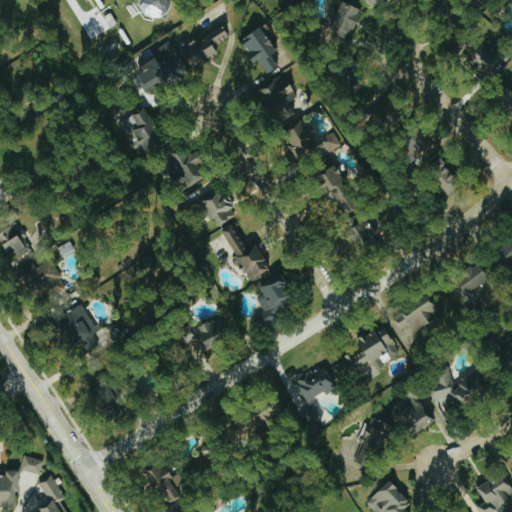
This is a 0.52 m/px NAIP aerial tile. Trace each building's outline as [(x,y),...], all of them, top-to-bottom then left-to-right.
[(142,0),(143,18),(170,18),(170,0),(142,0)] [(368,0),(373,9),(389,0),(368,0)] [(364,11),(343,1),(329,31),(350,41),(364,11)] [(216,46),(231,38),(224,24),(182,48),(194,70),(221,55),(216,46)] [(257,64),(260,62),(269,75),(281,67),(274,57),(280,53),(263,28),(242,42),(257,64)] [(475,59),(492,75),(509,57),(491,40),(475,59)] [(154,50),(157,57),(142,65),(146,72),(139,76),(147,92),(166,82),(168,85),(190,74),(172,41),(154,50)] [(369,87),(355,66),(341,75),(355,96),(369,87)] [(279,123),(296,114),(290,101),(297,98),(286,76),(262,87),(279,123)] [(511,93),(502,101),(511,112),(511,93)] [(409,119),(389,97),(373,113),(393,134),(409,119)] [(148,154),(166,146),(151,109),(132,116),(148,154)] [(342,146),(335,132),(317,142),(304,120),(286,130),(294,145),(291,147),(299,160),(313,152),(317,160),(342,146)] [(418,161),(434,147),(414,124),(398,138),(418,161)] [(207,178),(200,165),(206,161),(200,151),(190,157),(183,146),(166,156),(187,190),(207,178)] [(450,196),(464,185),(441,159),(428,171),(450,196)] [(322,174),(342,218),(359,210),(340,166),(322,174)] [(217,227),(237,217),(223,189),(203,199),(217,227)] [(382,243),(367,213),(351,221),(366,251),(382,243)] [(0,224),(0,241),(10,264),(34,254),(23,229),(17,231),(12,219),(0,224)] [(223,231),(253,282),(273,271),(257,244),(248,249),(234,224),(223,231)] [(511,265),(511,264),(511,241),(500,249),(511,265)] [(68,289),(52,260),(38,268),(35,264),(24,270),(43,303),(68,289)] [(469,296),(491,279),(480,265),(458,282),(469,296)] [(261,286),(265,296),(259,299),(266,312),(256,316),(261,326),(299,307),(283,275),(261,286)] [(417,334),(435,320),(432,315),(439,310),(428,295),(395,320),(403,331),(410,325),(417,334)] [(59,320),(75,346),(80,343),(86,353),(100,345),(93,334),(99,331),(83,305),(59,320)] [(220,317),(189,336),(201,356),(232,338),(220,317)] [(362,347),(333,367),(343,381),(372,361),(379,370),(402,353),(384,326),(360,343),(362,347)] [(339,386),(322,364),(297,384),(310,402),(325,390),(328,395),(339,386)] [(454,394),(458,405),(490,394),(482,372),(455,382),(450,367),(439,370),(442,378),(430,382),(436,400),(454,394)] [(110,417),(125,407),(108,382),(93,392),(110,417)] [(413,434),(434,424),(419,393),(405,399),(409,408),(402,411),(413,434)] [(390,451),(395,423),(372,418),(371,426),(365,425),(357,463),(372,465),(375,448),(390,451)] [(41,475),(45,460),(25,455),(21,469),(41,475)] [(184,497),(177,487),(186,482),(180,473),(173,477),(163,461),(146,472),(167,507),(184,497)] [(20,471),(8,470),(8,473),(0,472),(0,506),(19,507),(20,471)] [(479,487),(486,502),(477,508),(479,511),(496,511),(511,504),(511,487),(505,474),(479,487)] [(66,499),(55,476),(40,484),(51,505),(38,511),(67,511),(62,501),(66,499)] [(375,511),(416,511),(418,511),(391,482),(367,503),(375,511)]
